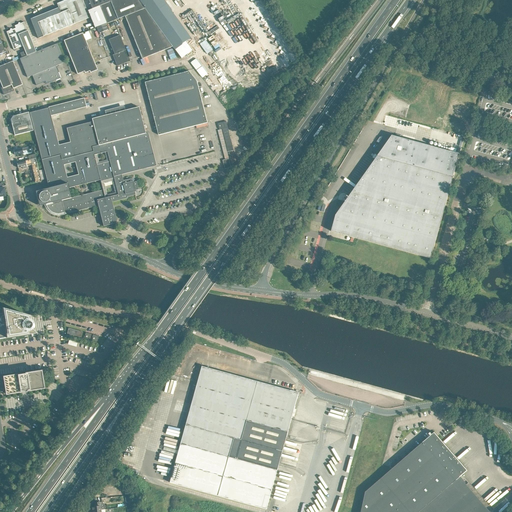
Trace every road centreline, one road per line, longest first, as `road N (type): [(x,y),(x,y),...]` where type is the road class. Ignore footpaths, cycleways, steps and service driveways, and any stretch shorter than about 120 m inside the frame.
road 1 (unclassified): [(511,430),(437,404),(388,412),(323,396),(284,363),(190,329),(0,283)]
road 2 (motorway): [(395,0),(106,404)]
road 3 (motorway): [(126,394),(410,0)]
road 4 (motorway): [(380,0),(255,166),(160,265)]
road 5 (unclassified): [(263,276),(431,0)]
road 6 (motorway): [(263,276),(423,0)]
road 7 (tertiary): [(511,336),(376,300),(262,290)]
road 8 (unclassified): [(0,109),(190,60)]
road 9 (tertiary): [(160,265),(19,213)]
road 10 (motorway): [(42,511),(126,394)]
road 11 (motorway): [(106,404),(12,511)]
road 12 (motorway): [(61,511),(126,394)]
road 13 (motorway): [(106,404),(30,511)]
